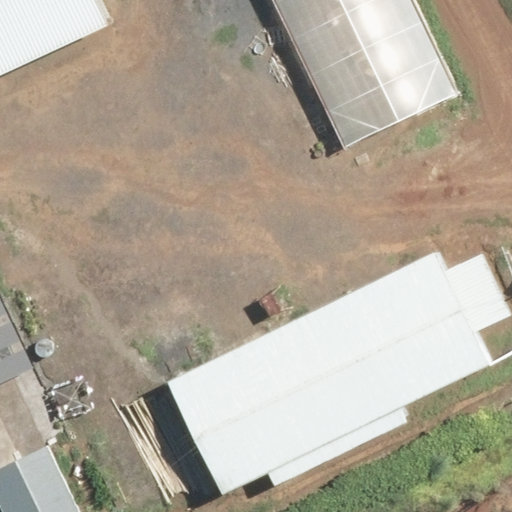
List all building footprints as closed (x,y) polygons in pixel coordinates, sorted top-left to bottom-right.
[(0,0),(0,80),(118,27),(105,0),(0,0)] [(281,0),(353,148),(460,96),(413,0),(281,0)] [(511,312),(486,256),(454,271),(446,254),(177,380),(231,496),(501,371),(482,329),(511,315),(511,312)] [(1,296),(0,296),(0,386),(37,368),(1,296)] [(0,496),(7,511),(82,511),(52,448),(0,472),(0,496)]
